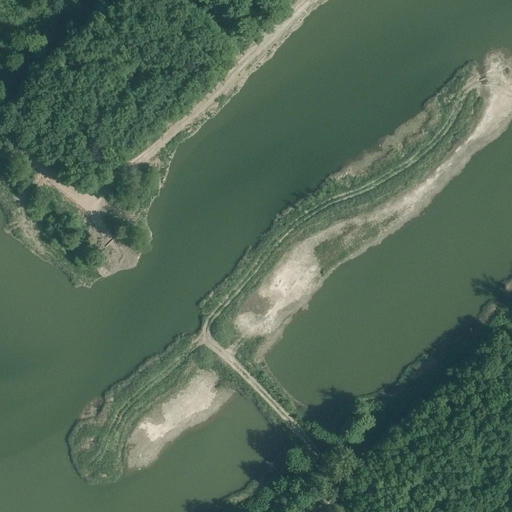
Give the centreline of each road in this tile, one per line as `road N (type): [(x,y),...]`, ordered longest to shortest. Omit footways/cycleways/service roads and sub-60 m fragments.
road 1 (track): [(314,0),(85,213)]
road 2 (track): [(213,346),(360,511)]
